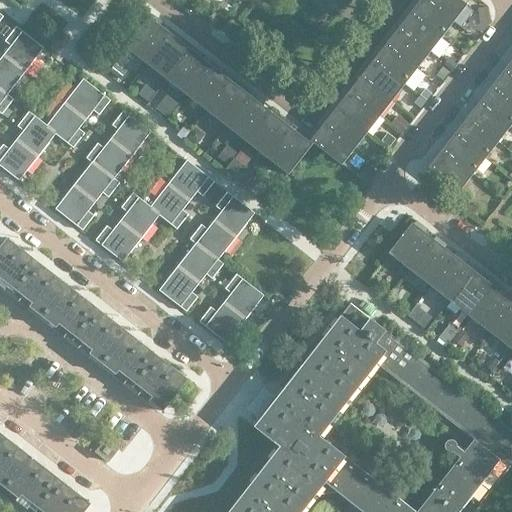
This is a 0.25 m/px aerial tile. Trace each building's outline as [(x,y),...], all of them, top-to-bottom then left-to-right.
[(453,22),(424,0),(422,0),(411,15),(440,38),(453,22)] [(465,6),(457,0),(424,0),(453,22),(465,6)] [(169,35),(157,25),(160,21),(152,15),(149,19),(127,48),(147,64),(169,35)] [(440,38),(411,15),(399,31),(428,54),(440,38)] [(25,72),(43,49),(44,49),(16,27),(5,42),(11,47),(4,56),(25,72)] [(167,79),(189,51),(177,41),(180,37),(172,31),(169,35),(147,64),(167,79)] [(428,54),(399,31),(386,47),(416,69),(428,54)] [(187,95),(210,67),(209,66),(197,57),(200,53),(192,46),(189,51),(167,79),(187,95)] [(416,69),(386,47),(374,62),(403,85),(416,69)] [(0,91),(7,96),(25,73),(25,72),(4,56),(0,61),(0,91)] [(230,82),(229,82),(217,73),(220,68),(212,62),(209,66),(210,67),(187,95),(207,111),(230,82)] [(403,85),(374,62),(362,78),(391,101),(403,85)] [(511,79),(504,73),(492,89),(511,104),(511,79)] [(227,127),(249,98),(237,88),(240,84),(232,78),(229,82),(230,82),(207,111),(227,127)] [(391,101),(362,78),(349,94),(379,117),(391,101)] [(111,101),(83,80),(65,104),(86,120),(93,111),(99,116),(111,101)] [(511,123),(511,104),(492,89),(480,105),(509,127),(511,123)] [(14,100),(12,99),(7,96),(0,91),(0,113),(2,115),(14,100)] [(270,114),(269,113),(257,104),(260,100),(252,93),(249,98),(227,127),(247,143),(270,114)] [(379,117),(349,94),(337,110),(366,133),(379,117)] [(79,129),(86,120),(65,104),(47,126),(46,127),(55,135),(74,149),(85,134),(79,129)] [(509,127),(480,105),(467,120),(496,143),(509,127)] [(290,130),(289,129),(277,120),(280,116),(272,109),(269,113),(270,114),(247,143),(267,158),(290,130)] [(366,133),(337,110),(325,125),(354,148),(366,133)] [(132,156),(151,133),(123,111),(112,126),(118,130),(111,140),(132,156)] [(38,157),(55,135),(46,127),(47,126),(29,112),(17,127),(24,132),(16,141),(38,157)] [(496,143),(467,120),(455,136),(484,159),(496,143)] [(288,175),(310,146),(297,136),(301,131),(292,125),(289,129),(290,130),(267,158),(288,175)] [(354,148),(325,125),(312,142),(341,165),(354,148)] [(484,159),(455,136),(443,152),(472,175),(484,159)] [(114,179),(132,156),(111,140),(104,149),(97,144),(86,159),(92,163),(113,180),(114,179)] [(0,166),(19,181),(37,158),(38,157),(16,141),(9,150),(3,145),(0,149),(0,166)] [(472,175),(443,152),(430,168),(459,191),(472,175)] [(214,183),(207,177),(187,161),(169,185),(189,202),(197,192),(203,197),(214,183)] [(120,184),(114,179),(113,180),(92,163),(74,186),(95,203),(103,193),(109,198),(120,184)] [(182,211),(189,202),(169,185),(151,208),(150,209),(159,216),(177,230),(188,215),(182,211)] [(88,212),(95,203),(74,186),(56,210),(83,231),(94,217),(88,212)] [(141,239),(159,216),(150,209),(151,208),(132,193),(121,208),(127,213),(120,222),(141,239)] [(236,238),(254,214),(227,193),(216,207),(222,212),(215,221),(236,238)] [(218,261),(235,238),(236,238),(215,221),(207,230),(201,225),(190,240),(196,245),(217,261),(218,261)] [(433,242),(432,241),(420,232),(424,227),(416,221),(413,226),(412,225),(390,254),(411,270),(433,242)] [(123,263),(141,240),(141,239),(120,222),(113,231),(107,226),(95,241),(123,263)] [(453,257),(440,247),(444,243),(436,237),(432,241),(433,242),(411,270),(431,286),(453,257)] [(67,285),(45,269),(7,239),(0,248),(0,284),(42,317),(67,285)] [(224,265),(218,261),(217,261),(196,245),(178,267),(199,284),(206,275),(212,280),(224,265)] [(451,301),(473,273),(461,263),(464,259),(456,253),(453,257),(431,286),(451,301)] [(192,293),(199,284),(178,267),(159,291),(187,312),(198,298),(192,293)] [(493,289),(493,288),(481,279),(484,275),(476,268),(473,273),(451,301),(471,317),(493,289)] [(245,320),(264,296),(236,275),(225,289),(231,294),(224,303),(245,320)] [(491,333),(511,305),(511,303),(501,295),(504,290),(496,284),(493,288),(493,289),(471,317),(491,333)] [(128,334),(103,314),(67,285),(42,317),(104,365),(128,334)] [(227,344),(245,320),(224,303),(217,313),(211,308),(199,322),(227,344)] [(302,511),(325,484),(361,511),(473,511),(511,464),(511,430),(350,304),(275,400),(269,396),(255,414),(261,418),(254,427),(279,448),(229,511),(302,511)] [(511,347),(511,305),(491,333),(511,348),(511,347)] [(188,380),(149,350),(128,334),(104,365),(163,412),(188,380)] [(30,457),(0,433),(0,488),(4,491),(30,457)] [(108,462),(118,450),(105,441),(96,453),(108,462)] [(84,511),(91,504),(30,457),(4,491),(16,501),(18,499),(19,499),(22,495),(31,503),(28,507),(34,511),(84,511)]
